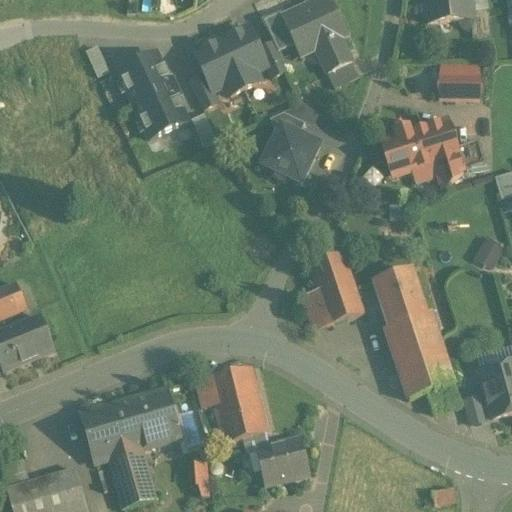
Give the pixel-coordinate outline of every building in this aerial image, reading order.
[(328,0),(308,9),(310,13),(284,25),(283,25),(293,48),(299,60),(315,52),(327,78),(350,67),(339,42),(346,38),(328,0)] [(423,0),(426,27),(470,23),(471,23),(470,15),(468,0),(423,0)] [(485,0),(468,0),(470,15),(487,13),(485,0)] [(487,13),(470,15),(471,23),(470,23),(472,46),(491,44),(488,13),(487,13)] [(284,25),(280,16),(262,24),(273,48),(277,55),(293,48),(283,25),(284,25)] [(248,32),(229,41),(229,40),(227,39),(220,42),(243,93),(258,87),(253,76),(265,70),(258,55),(248,32)] [(220,42),(213,46),(212,48),(213,48),(193,57),(204,80),(211,95),(212,95),(224,89),(229,100),(243,93),(220,42)] [(273,48),(258,55),(265,70),(270,82),(286,75),(277,55),(273,48)] [(97,52),(85,57),(98,82),(109,77),(97,52)] [(155,58),(117,75),(149,144),(188,126),(181,112),(184,111),(165,70),(162,71),(155,58)] [(22,84),(38,122),(88,100),(72,62),(22,84)] [(477,80),(441,79),(440,103),(476,104),(477,80)] [(211,95),(204,80),(189,87),(202,114),(218,107),(212,95),(211,95)] [(304,127),(282,117),(269,123),(274,134),(278,136),(280,132),(298,140),(304,127)] [(203,118),(190,124),(204,153),(216,147),(203,118)] [(445,126),(381,147),(392,181),(433,167),(443,193),(442,193),(443,194),(462,178),(461,177),(456,160),(445,126)] [(298,140),(280,132),(278,136),(263,169),(300,186),(317,149),(298,140)] [(511,176),(494,181),(500,204),(511,201),(511,176)] [(489,238),(476,262),(495,273),(509,250),(489,238)] [(342,257),(308,268),(317,295),(328,329),(362,318),(342,257)] [(410,275),(373,287),(374,289),(375,288),(383,313),(381,313),(388,332),(425,320),(410,275)] [(15,289),(0,295),(0,322),(25,313),(15,289)] [(317,295),(301,300),(313,334),(328,329),(317,295)] [(388,332),(385,333),(407,404),(426,398),(432,418),(458,409),(433,336),(440,334),(434,317),(388,332)] [(38,321),(0,336),(0,368),(2,374),(52,354),(38,321)] [(511,366),(479,375),(492,423),(511,417),(511,366)] [(250,371),(206,382),(211,400),(211,401),(213,409),(223,447),(254,440),(265,437),(268,436),(250,371)] [(206,382),(195,385),(203,412),(213,409),(211,401),(211,400),(206,382)] [(165,394),(131,403),(145,452),(179,443),(165,394)] [(472,429),(491,424),(483,396),(465,401),(472,429)] [(131,403),(81,417),(95,467),(107,464),(142,453),(145,452),(131,403)] [(265,437),(254,440),(257,455),(268,452),(265,437)] [(299,442),(281,446),(282,449),(268,452),(257,455),(255,456),(264,490),(308,480),(300,445),(299,445),(299,442)] [(142,453),(107,464),(120,511),(126,511),(156,504),(142,453)] [(196,465),(198,499),(212,499),(210,464),(196,465)] [(85,511),(75,474),(6,494),(10,511),(85,511)] [(452,493),(432,497),(434,510),(454,506),(452,493)]
